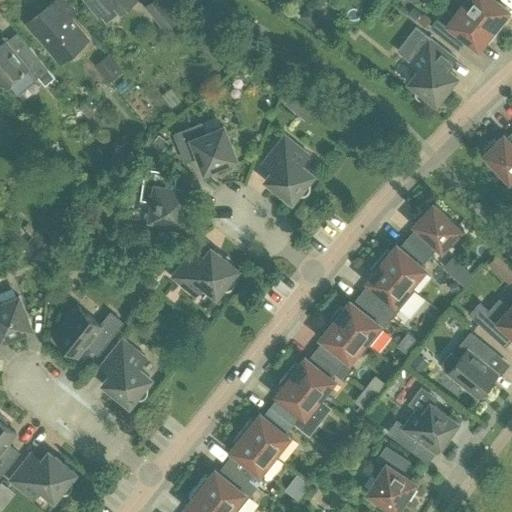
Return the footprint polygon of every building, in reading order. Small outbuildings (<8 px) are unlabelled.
[(61,60),(86,39),(69,19),(76,12),(66,0),(55,0),(26,24),(35,36),(39,33),(61,60)] [(87,0),(99,14),(111,5),(119,14),(137,0),(87,0)] [(164,0),(150,0),(144,6),(165,32),(180,20),(164,0)] [(502,18),(509,9),(497,0),(457,0),(462,4),(497,31),(505,21),(502,18)] [(489,42),(497,31),(462,4),(452,16),(444,10),(431,27),(453,44),(461,34),(478,48),(485,39),(489,42)] [(308,5),(300,16),(316,29),(325,19),(308,5)] [(408,12),(418,20),(423,13),(414,5),(408,12)] [(428,98),(429,97),(436,102),(456,76),(447,69),(456,58),(417,28),(399,52),(420,68),(410,81),(416,86),(415,87),(415,89),(414,91),(414,92),(415,94),(415,95),(416,97),(417,98),(419,99),(420,99),(422,100),(423,100),(425,99),(427,99),(428,98)] [(28,45),(16,54),(5,41),(0,45),(0,79),(5,86),(26,70),(34,80),(48,69),(28,45)] [(109,83),(122,71),(109,55),(96,66),(104,75),(109,83)] [(294,91),(285,103),(298,113),(307,101),(294,91)] [(79,106),(78,106),(89,119),(90,120),(90,119),(92,117),(96,114),(85,101),(79,106)] [(205,133),(201,123),(174,134),(185,160),(198,155),(204,170),(209,168),(210,173),(225,167),(223,163),(236,158),(224,126),(205,133)] [(511,132),(507,137),(504,134),(496,141),(493,138),(483,148),(486,151),(484,153),(510,180),(511,178),(511,132)] [(151,143),(159,150),(160,150),(162,152),(169,142),(158,134),(151,143)] [(308,181),(307,180),(312,173),(300,163),(308,153),(284,134),(262,162),(273,170),(266,179),(292,199),(297,193),(298,194),(300,194),(301,195),(303,194),(305,194),(306,193),(307,193),(309,191),(309,190),(310,188),(310,187),(310,185),(310,184),(309,183),(308,181)] [(151,143),(150,143),(147,140),(139,151),(152,160),(159,150),(151,143)] [(83,163),(91,170),(97,162),(90,156),(83,163)] [(184,223),(189,189),(186,186),(175,185),(176,174),(175,173),(146,169),(142,197),(153,198),(150,218),(184,223)] [(409,237),(430,255),(438,246),(442,249),(461,229),(433,203),(431,205),(428,203),(418,213),(421,216),(414,223),(418,227),(409,237)] [(58,217),(51,225),(60,233),(67,225),(58,217)] [(422,265),(430,255),(409,237),(401,246),(397,243),(390,252),(386,248),(378,259),(410,286),(426,268),(422,265)] [(61,242),(52,253),(63,262),(72,251),(61,242)] [(233,276),(232,275),(237,268),(211,248),(204,256),(194,248),(172,276),(195,294),(204,284),(216,294),(221,288),(223,289),(224,289),(226,289),(228,289),(230,289),(231,288),(232,287),(233,286),(234,285),(234,284),(234,283),(235,282),(235,280),(234,278),(233,277),(233,276)] [(415,290),(410,286),(378,259),(370,269),(373,271),(366,280),(370,283),(362,293),(392,317),(415,290)] [(465,267),(456,277),(464,284),(473,275),(465,267)] [(449,282),(452,291),(460,288),(457,279),(449,282)] [(369,345),(392,317),(362,293),(354,302),(350,299),(343,308),(340,305),(332,315),(369,345)] [(0,303),(0,301),(0,339),(5,338),(6,342),(19,336),(18,333),(31,327),(19,295),(0,303)] [(511,304),(509,308),(499,299),(489,310),(480,302),(470,313),(505,345),(511,337),(511,304)] [(151,312),(142,305),(135,314),(140,318),(147,317),(151,312)] [(101,324),(78,306),(76,308),(70,308),(64,315),(66,321),(51,339),(68,352),(70,349),(78,355),(86,344),(97,353),(122,321),(110,312),(101,324)] [(369,345),(332,315),(324,326),(327,328),(320,337),(324,340),(316,349),(338,367),(346,357),(350,360),(365,342),(369,345)] [(486,363),(495,352),(470,332),(461,344),(467,349),(460,357),(453,352),(450,352),(441,362),(442,366),(449,371),(448,371),(450,373),(450,379),(457,385),(463,384),(481,398),(494,382),(491,379),(497,372),(486,363)] [(144,397),(145,396),(146,395),(147,394),(147,393),(148,392),(148,390),(148,388),(147,386),(146,385),(145,384),(150,377),(138,367),(146,357),(122,338),(100,365),(111,373),(104,382),(130,403),(135,396),(136,397),(137,398),(139,398),(140,398),(142,398),(143,398),(144,397)] [(331,376),(338,367),(316,349),(309,359),(305,356),(298,364),(295,361),(287,372),(320,398),(335,379),(331,376)] [(419,353),(410,364),(420,372),(429,361),(419,353)] [(320,398),(287,372),(279,382),(282,385),(275,393),(279,396),(272,406),(294,423),(309,435),(331,407),(320,398)] [(448,440),(460,423),(433,403),(437,397),(421,386),(408,404),(416,409),(404,426),(397,420),(388,432),(414,450),(421,440),(437,451),(446,438),(448,440)] [(286,433),(294,423),(272,406),(264,415),(260,412),(253,420),(250,418),(242,428),(275,454),(290,435),(286,433)] [(16,432),(9,426),(11,423),(0,414),(0,474),(18,452),(7,443),(16,432)] [(260,473),(275,454),(242,428),(234,438),(237,441),(230,449),(234,453),(227,462),(257,486),(260,482),(252,475),(256,470),(260,473)] [(408,500),(415,488),(412,486),(415,482),(402,473),(409,461),(386,446),(378,459),(386,464),(368,492),(397,511),(405,498),(408,500)] [(70,479),(69,478),(75,472),(49,451),(42,460),(31,452),(9,479),(33,498),(41,488),(54,498),(59,491),(60,492),(61,492),(62,493),(64,493),(66,493),(67,492),(68,492),(70,490),(71,489),(71,488),(72,487),(72,486),(72,485),(72,483),(72,482),(71,480),(70,479)] [(232,511),(236,511),(257,486),(227,462),(219,471),(215,468),(208,477),(205,474),(197,484),(232,511)] [(232,511),(197,484),(189,495),(192,497),(185,506),(189,509),(186,511),(232,511)]
